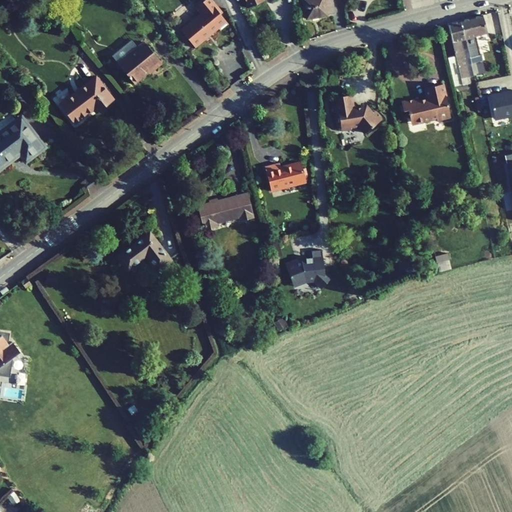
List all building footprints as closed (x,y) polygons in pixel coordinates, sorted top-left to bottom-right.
[(198,16),(176,33),(190,51),(214,33),(215,35),(224,28),(213,14),(216,11),(206,0),(193,10),(198,16)] [(335,14),(332,0),(303,0),(307,19),(335,14)] [(481,15),(459,20),(465,39),(470,58),(480,55),(475,36),(486,32),(481,15)] [(462,84),(460,78),(468,76),(473,75),(465,39),(459,20),(448,23),(455,56),(448,58),(455,86),(462,84)] [(138,42),(111,62),(127,83),(154,63),(138,42)] [(97,112),(113,100),(95,77),(60,105),(74,123),(94,108),(97,112)] [(451,117),(443,84),(425,88),(427,99),(418,101),(418,98),(401,102),(402,105),(403,111),(408,110),(410,119),(416,123),(436,117),(437,121),(451,117)] [(494,118),(511,114),(511,91),(505,93),(506,94),(501,96),(501,93),(489,96),(494,118)] [(350,127),(358,126),(364,133),(381,120),(374,111),(372,113),(367,106),(353,109),(351,95),(333,98),(336,115),(339,115),(341,131),(351,130),(350,127)] [(26,160),(43,147),(21,118),(0,134),(0,168),(20,153),(26,160)] [(302,169),(301,162),(280,167),(279,163),(265,167),(271,191),(306,182),(304,175),(302,169)] [(417,200),(416,193),(409,194),(410,201),(417,200)] [(241,221),(252,218),(246,195),(199,207),(205,230),(216,227),(215,222),(240,216),(241,221)] [(417,200),(410,201),(411,211),(418,210),(417,200)] [(136,241),(117,257),(127,271),(146,256),(157,270),(171,260),(149,232),(141,238),(142,239),(137,242),(136,241)] [(322,250),(311,251),(312,257),(305,258),(306,259),(296,262),(296,260),(285,264),(293,286),(304,282),(304,281),(306,281),(313,280),(322,288),(331,278),(324,272),(322,250)] [(448,253),(435,256),(437,263),(448,260),(449,260),(448,253)] [(448,260),(437,263),(439,272),(451,269),(448,260)] [(396,265),(384,271),(389,279),(400,272),(396,265)] [(297,295),(309,290),(306,283),(294,287),(297,295)] [(340,301),(337,294),(331,297),(334,304),(340,301)] [(0,374),(9,376),(11,358),(19,352),(12,342),(8,345),(7,342),(8,334),(0,332),(0,374)] [(13,505),(19,501),(13,491),(7,496),(13,505)]
